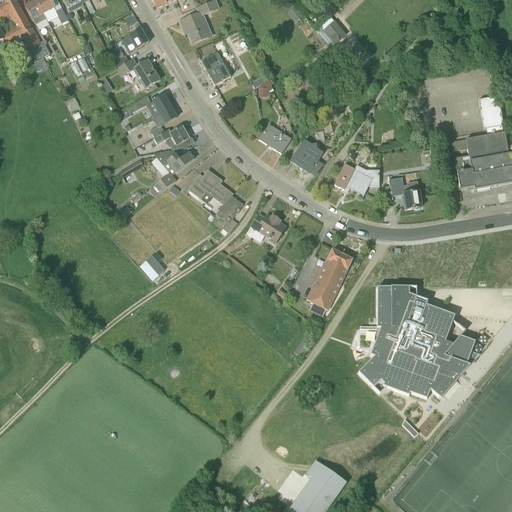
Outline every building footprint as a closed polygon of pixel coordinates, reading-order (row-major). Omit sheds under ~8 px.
[(43,14),(54,8),(50,0),(40,0),(36,2),(43,14)] [(89,1),(88,0),(61,0),(66,9),(80,2),(81,5),(89,1)] [(151,0),(157,10),(181,0),(151,0)] [(36,48),(37,49),(40,48),(31,32),(14,1),(0,8),(0,12),(4,20),(9,17),(15,29),(2,36),(4,40),(6,45),(13,42),(20,41),(22,44),(27,44),(32,52),(31,50),(36,48)] [(208,30),(203,17),(219,10),(215,1),(195,10),(197,15),(179,23),(182,31),(185,29),(191,46),(208,39),(204,31),(208,30)] [(36,2),(25,8),(31,21),(32,20),(35,25),(46,20),(43,14),(36,2)] [(286,14),(291,20),(295,25),(302,20),(294,8),(286,14)] [(62,25),(68,22),(61,10),(55,13),(62,25)] [(344,37),(337,30),(339,28),(334,23),(323,32),(334,45),(344,37)] [(31,32),(40,48),(37,49),(37,50),(41,57),(42,59),(49,56),(44,45),(46,44),(37,29),(31,32)] [(140,31),(121,42),(129,55),(148,44),(140,31)] [(29,64),(41,57),(37,50),(25,57),(29,64)] [(214,87),(230,78),(217,54),(201,62),(214,87)] [(116,70),(128,63),(125,57),(113,64),(116,70)] [(136,66),(133,61),(118,70),(123,78),(131,72),(130,70),(136,66)] [(137,78),(144,91),(159,82),(147,62),(134,69),(138,76),(137,78)] [(106,94),(111,91),(103,78),(98,81),(106,94)] [(152,103),(151,104),(150,105),(156,116),(170,107),(163,96),(152,102),(152,103)] [(150,105),(151,104),(147,98),(127,109),(130,116),(149,105),(150,105)] [(479,103),(484,135),(503,132),(498,100),(479,103)] [(163,133),(160,128),(176,119),(170,107),(156,116),(152,118),(143,123),(144,126),(153,121),(156,127),(149,131),(154,139),(163,133)] [(276,131),(268,126),(258,141),(266,146),(267,145),(272,148),(271,150),(281,156),(291,140),(281,134),(280,136),(275,132),(276,131)] [(182,128),(170,135),(168,132),(153,140),(156,147),(166,142),(170,149),(175,146),(176,148),(189,141),(182,128)] [(472,177),(458,179),(460,194),(476,192),(476,194),(511,189),(511,174),(507,137),(453,144),(454,153),(467,151),(468,160),(461,161),(462,167),(471,166),(472,177)] [(311,147),(304,143),(291,163),(309,174),(322,155),(316,151),(315,146),(311,147)] [(153,188),(159,196),(175,182),(171,177),(176,174),(194,160),(189,154),(179,162),(175,156),(162,167),(169,175),(153,188)] [(118,175),(121,180),(142,168),(139,162),(118,175)] [(358,173),(344,166),(334,186),(348,193),(350,190),(363,197),(368,187),(379,187),(379,172),(365,172),(363,176),(358,174),(358,173)] [(224,207),(231,197),(232,196),(219,186),(221,183),(212,176),(207,173),(202,180),(198,178),(188,192),(200,201),(206,194),(223,206),(224,207)] [(406,188),(391,190),(393,197),(404,196),(404,198),(403,198),(404,206),(405,206),(406,211),(414,210),(415,209),(415,211),(420,210),(420,209),(421,208),(419,191),(417,183),(407,185),(408,188),(406,188)] [(391,190),(391,187),(382,189),(384,203),(393,201),(393,197),(391,190)] [(224,207),(223,206),(216,216),(227,225),(223,230),(229,235),(237,225),(232,221),(243,206),(231,197),(224,207)] [(280,223),(274,219),(272,217),(270,220),(266,217),(264,220),(258,216),(251,228),(251,229),(247,235),(260,243),(265,235),(270,238),(268,240),(270,240),(269,242),(274,246),(285,229),(279,225),(280,223)] [(331,252),(327,261),(327,262),(307,302),(327,312),(352,261),(344,258),(344,257),(339,255),(331,252)] [(164,272),(151,258),(139,268),(152,282),(164,272)] [(374,358),(358,374),(373,390),(374,389),(380,382),(383,385),(382,388),(385,389),(386,389),(401,395),(409,398),(410,394),(426,401),(430,392),(433,395),(445,381),(452,373),(459,379),(470,367),(466,365),(475,343),(460,338),(460,337),(456,342),(446,339),(452,323),(452,322),(454,317),(426,307),(427,303),(416,298),(415,298),(409,296),(409,289),(409,288),(390,288),(390,289),(377,289),(376,328),(359,328),(359,331),(376,331),(376,337),(377,338),(370,357),(374,358)] [(282,298),(285,294),(280,290),(277,294),(282,298)] [(303,338),(292,354),(299,358),(309,342),(303,338)] [(402,426),(414,439),(418,435),(404,421),(402,426)] [(311,479),(288,511),(326,511),(346,484),(321,466),(311,479)]
